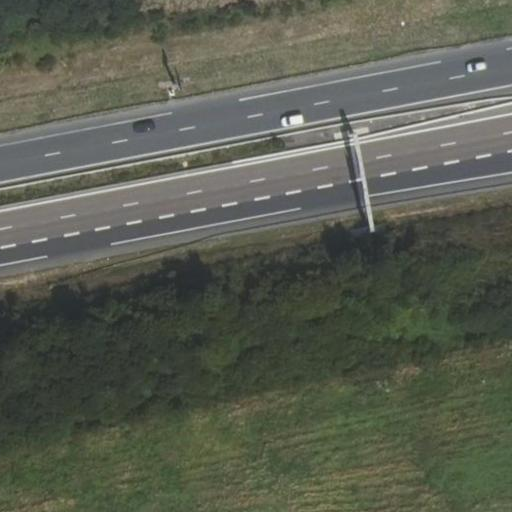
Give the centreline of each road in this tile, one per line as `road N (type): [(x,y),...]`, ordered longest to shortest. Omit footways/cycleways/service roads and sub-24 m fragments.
road 1 (trunk): [(511,66),(0,166)]
road 2 (trunk): [(0,237),(511,139)]
